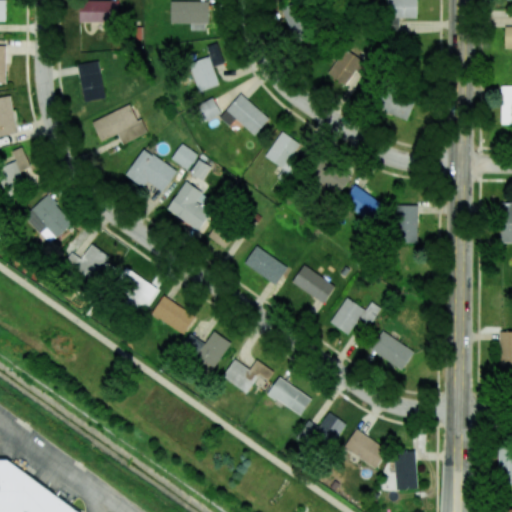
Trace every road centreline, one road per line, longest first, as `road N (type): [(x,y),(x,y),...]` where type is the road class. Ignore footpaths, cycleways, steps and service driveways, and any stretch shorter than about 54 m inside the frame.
road 1 (residential): [(45,0),(48,104),(67,156),(95,197),(372,398),(411,411),(459,412)]
road 2 (secondary): [(459,412),(462,0)]
road 3 (residential): [(460,166),(383,155),(295,95),(258,47),(247,0)]
